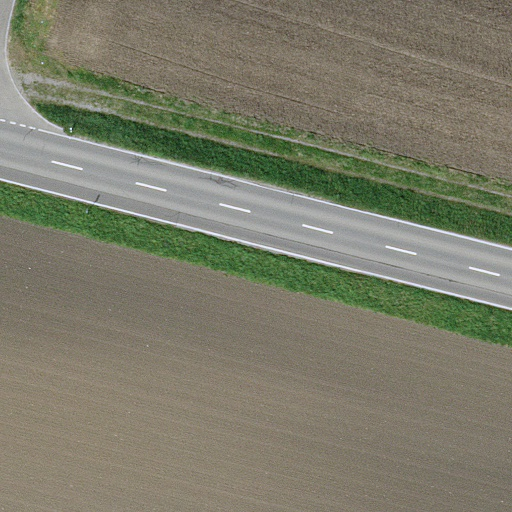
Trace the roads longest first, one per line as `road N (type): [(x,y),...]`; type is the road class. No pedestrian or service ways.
road 1 (secondary): [(0,149),(511,279)]
road 2 (track): [(511,220),(0,93)]
